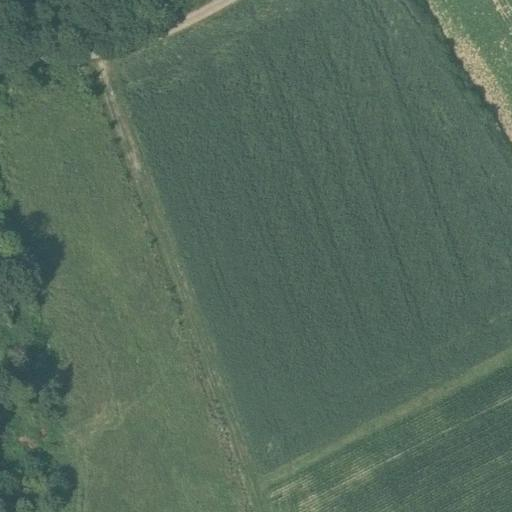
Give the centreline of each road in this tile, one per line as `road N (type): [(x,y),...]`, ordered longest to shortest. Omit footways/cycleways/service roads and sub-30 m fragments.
road 1 (track): [(94,58),(261,511)]
road 2 (unclassified): [(0,56),(94,58),(222,0)]
